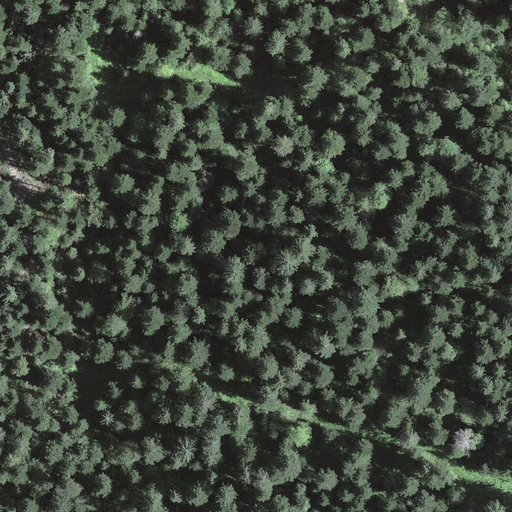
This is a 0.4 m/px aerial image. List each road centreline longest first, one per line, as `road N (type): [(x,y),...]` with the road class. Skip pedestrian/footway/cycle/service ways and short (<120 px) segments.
road 1 (track): [(0,122),(63,246),(78,358),(89,375),(168,361),(247,400),(416,444),(475,485),(511,487)]
road 2 (track): [(103,0),(93,66),(107,90),(130,94),(178,71),(244,84),(296,79),(343,35),(367,29)]
